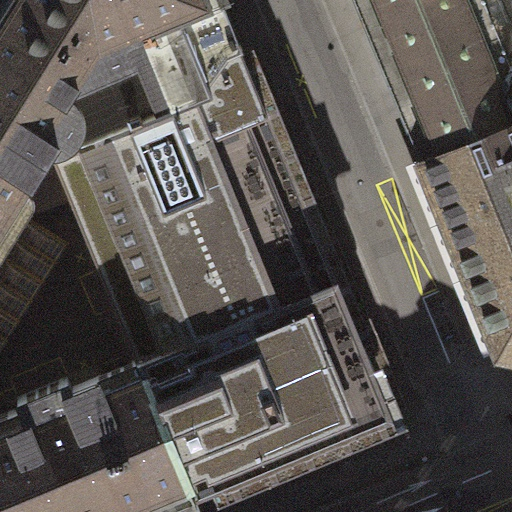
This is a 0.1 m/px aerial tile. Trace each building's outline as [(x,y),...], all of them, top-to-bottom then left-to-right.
[(0,0),(0,59),(30,79),(42,60),(74,80),(78,88),(73,95),(80,103),(84,111),(85,120),(83,129),(81,136),(88,141),(210,91),(205,80),(227,51),(243,44),(225,0),(0,0)] [(355,0),(394,94),(421,158),(511,121),(511,59),(502,37),(487,0),(355,0)] [(243,44),(227,51),(205,80),(210,91),(88,141),(53,155),(54,158),(136,359),(139,357),(167,424),(196,494),(393,414),(251,66),(250,67),(242,48),(245,47),(243,44)] [(53,155),(88,141),(81,136),(83,129),(85,120),(84,111),(80,103),(73,95),(78,88),(74,80),(42,60),(30,79),(0,59),(0,256),(33,204),(33,196),(29,189),(48,159),(54,158),(53,155)] [(511,356),(511,121),(421,158),(500,354),(511,356)] [(22,406),(0,415),(0,511),(162,511),(175,507),(197,498),(196,494),(167,424),(139,357),(136,359),(117,367),(73,384),(69,375),(18,397),(22,406)]
